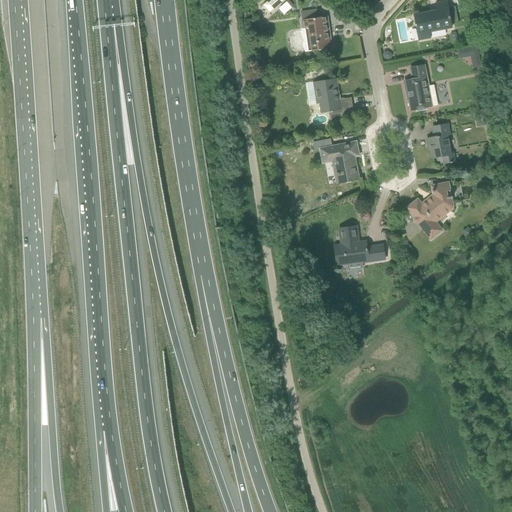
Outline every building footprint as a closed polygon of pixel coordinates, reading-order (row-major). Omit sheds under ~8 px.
[(268,0),(263,5),(269,13),(284,0),(268,0)] [(451,28),(448,12),(446,2),(434,4),(436,11),(413,16),(415,25),(414,25),(415,28),(416,27),(418,41),(430,39),(429,33),(451,28)] [(317,10),(307,12),(301,13),(303,29),(306,52),(331,49),(327,17),(318,18),(317,10)] [(384,52),(382,55),(383,58),(387,60),(390,60),(392,57),(391,54),(387,51),(384,52)] [(412,80),(404,82),(406,95),(408,94),(409,99),(407,100),(410,111),(420,109),(431,107),(437,105),(434,85),(427,86),(423,66),(419,67),(410,69),(412,80)] [(329,81),(313,83),(313,84),(317,83),(318,91),(317,91),(318,99),(319,99),(320,103),(319,104),(320,115),(328,113),(330,124),(354,120),(351,99),(339,101),(339,103),(337,104),(336,97),(339,96),(337,83),(328,84),(328,82),(329,81)] [(486,97),(478,99),(480,107),(488,106),(486,97)] [(489,108),(473,111),(475,118),(482,117),(484,125),(492,123),(489,108)] [(447,124),(442,125),(432,127),(434,137),(427,139),(428,146),(430,145),(433,158),(443,156),(444,164),(450,163),(450,164),(452,163),(452,162),(455,161),(453,153),(451,154),(447,135),(449,135),(447,124)] [(338,176),(340,183),(358,179),(354,157),(358,156),(356,142),(320,149),(323,163),(335,161),(338,173),(336,173),(337,176),(338,176)] [(408,209),(403,213),(409,221),(410,222),(415,218),(415,219),(415,220),(415,221),(415,222),(416,222),(417,223),(418,222),(431,239),(442,230),(436,222),(452,210),(452,209),(453,209),(453,208),(453,207),(453,206),(452,205),(453,205),(451,198),(453,198),(453,197),(449,197),(448,191),(450,190),(448,183),(442,184),(432,186),(433,191),(432,191),(433,193),(434,196),(422,205),(418,200),(407,208),(408,209)] [(334,247),(336,257),(337,266),(347,264),(346,261),(362,258),(362,263),(385,260),(383,246),(367,248),(366,242),(357,243),(356,239),(358,239),(356,227),(339,229),(341,241),(343,241),(344,246),(334,247)] [(406,242),(399,248),(406,256),(413,251),(406,242)]
